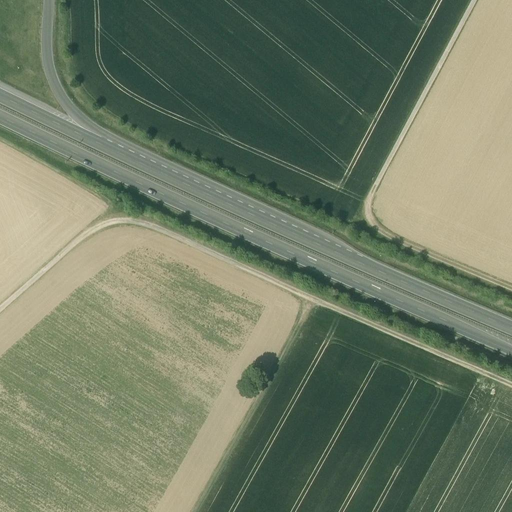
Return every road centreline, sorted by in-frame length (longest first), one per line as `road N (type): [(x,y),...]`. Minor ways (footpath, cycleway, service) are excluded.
road 1 (track): [(511,387),(134,222),(92,231),(0,311)]
road 2 (trunk): [(0,117),(511,350)]
road 3 (trunk): [(511,328),(80,135)]
road 4 (track): [(476,0),(375,190),(370,219),(511,289)]
road 5 (track): [(315,301),(199,511)]
road 6 (trunk): [(80,135),(49,72),(48,0)]
